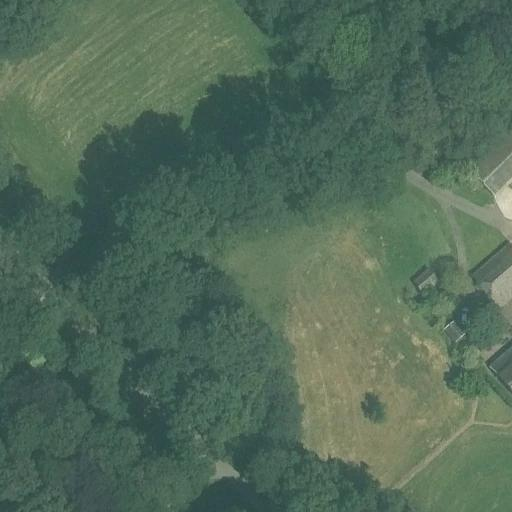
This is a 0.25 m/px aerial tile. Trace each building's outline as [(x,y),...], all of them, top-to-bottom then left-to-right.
[(471,177),(491,196),(504,183),(511,174),(511,135),(484,163),(471,177)] [(470,277),(498,311),(511,298),(511,249),(508,245),(470,277)] [(413,283),(422,296),(438,282),(427,271),(413,283)] [(443,333),(455,345),(465,336),(454,323),(443,333)] [(511,349),(490,368),(511,392),(511,349)]
